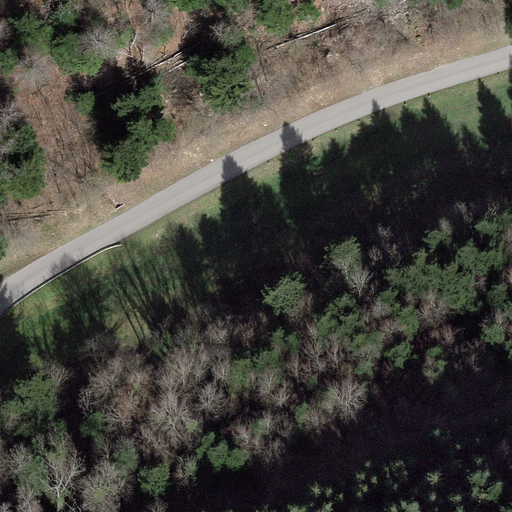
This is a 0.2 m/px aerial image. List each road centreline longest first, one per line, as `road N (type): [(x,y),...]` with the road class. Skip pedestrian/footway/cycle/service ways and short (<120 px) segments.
road 1 (unclassified): [(0,301),(52,257),(289,135),(511,58)]
road 2 (track): [(215,511),(511,420)]
